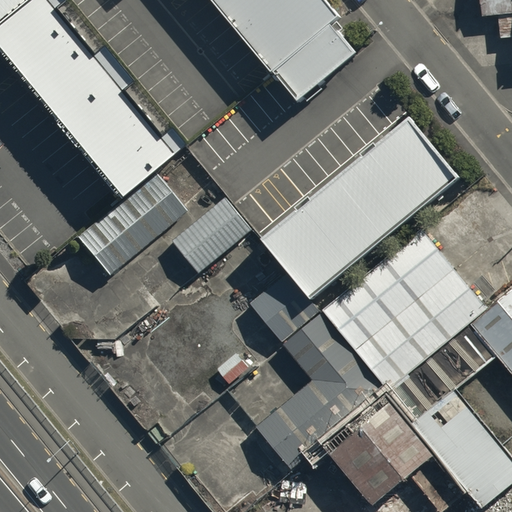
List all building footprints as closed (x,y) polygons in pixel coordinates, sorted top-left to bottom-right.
[(0,0),(0,45),(55,0),(0,0)] [(210,0),(305,113),(361,66),(336,36),(344,30),(318,0),(210,0)] [(511,0),(484,0),(486,11),(511,8),(511,0)] [(0,51),(0,59),(126,212),(192,158),(177,139),(165,149),(127,103),(138,94),(109,59),(99,67),(60,20),(70,12),(61,1),(0,51)] [(291,267),(316,296),(462,173),(411,112),(264,235),(291,267)] [(78,242),(110,281),(188,219),(156,180),(78,242)] [(170,241),(198,273),(253,226),(224,194),(170,241)] [(319,304),(386,384),(483,303),(416,223),(319,304)] [(251,422),(287,464),(377,389),(284,277),(249,306),(307,375),(251,422)] [(511,283),(463,323),(511,383),(511,283)] [(322,443),(378,511),(469,511),(476,507),(383,393),(322,443)]
